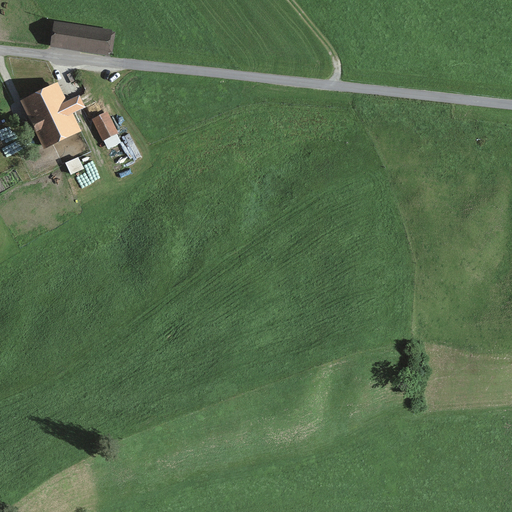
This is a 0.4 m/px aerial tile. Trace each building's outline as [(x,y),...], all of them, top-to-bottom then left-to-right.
[(108,55),(112,29),(54,21),(50,46),(108,55)] [(52,83),(16,100),(39,147),(76,129),(67,111),(79,106),(74,95),(61,101),(52,83)] [(104,110),(88,118),(98,138),(115,129),(104,110)] [(108,148),(122,143),(119,136),(105,141),(108,148)] [(71,175),(85,169),(79,157),(66,163),(71,175)]
